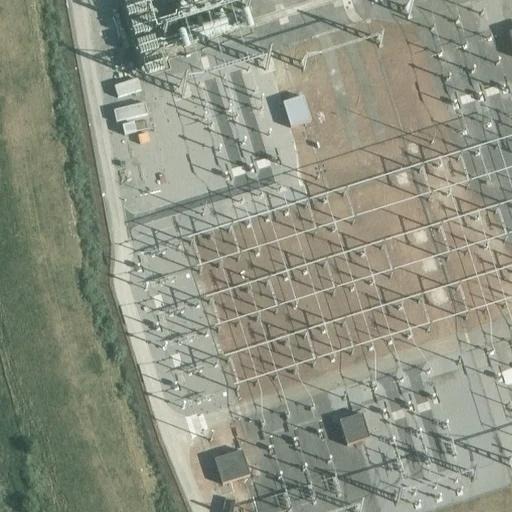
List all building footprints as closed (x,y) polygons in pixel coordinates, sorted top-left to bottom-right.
[(122,25),(139,19),(132,2),(116,9),(122,25)] [(314,5),(269,21),(278,45),(323,28),(314,5)] [(140,28),(125,31),(127,41),(142,39),(140,28)] [(139,74),(157,65),(146,44),(128,53),(139,74)] [(302,98),(281,105),(289,129),(310,122),(302,98)] [(360,416),(338,423),(345,447),(368,440),(360,416)] [(213,462),(221,486),(249,477),(241,453),(213,462)]
